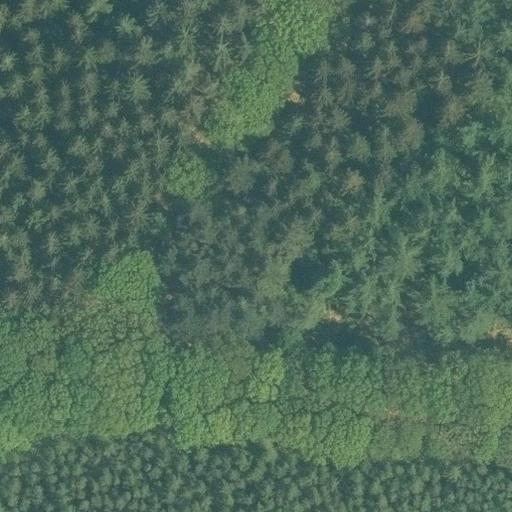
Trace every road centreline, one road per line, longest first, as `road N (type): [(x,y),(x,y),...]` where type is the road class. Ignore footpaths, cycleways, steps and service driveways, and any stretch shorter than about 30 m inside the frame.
road 1 (track): [(0,383),(511,446)]
road 2 (track): [(308,0),(65,388)]
